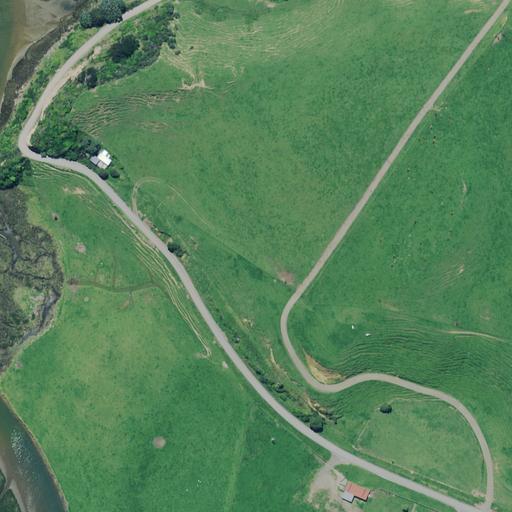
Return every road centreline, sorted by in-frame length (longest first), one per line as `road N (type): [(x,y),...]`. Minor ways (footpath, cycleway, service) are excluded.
road 1 (unclassified): [(155,0),(105,29),(56,77),(24,148),(105,185),(179,266),(238,363),(286,415),(366,466),(474,511)]
road 2 (track): [(499,0),(283,308),(301,375),(332,385),(376,376),(451,398),(474,427),(486,463),(486,511)]
